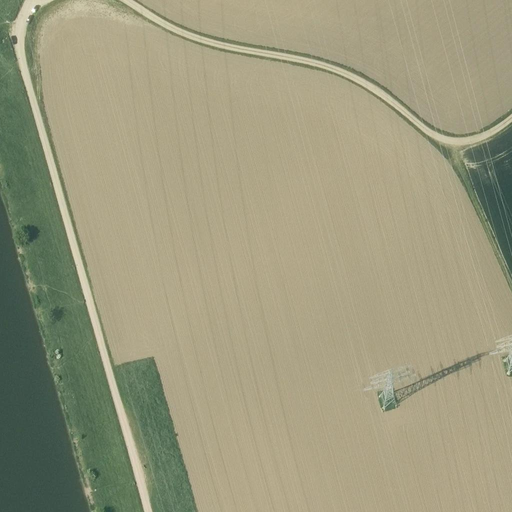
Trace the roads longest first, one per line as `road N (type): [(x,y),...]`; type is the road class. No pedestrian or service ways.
road 1 (track): [(30,0),(22,63),(148,511)]
road 2 (track): [(511,121),(474,153),(440,144),(348,73),(228,53),(174,33),(123,0)]
